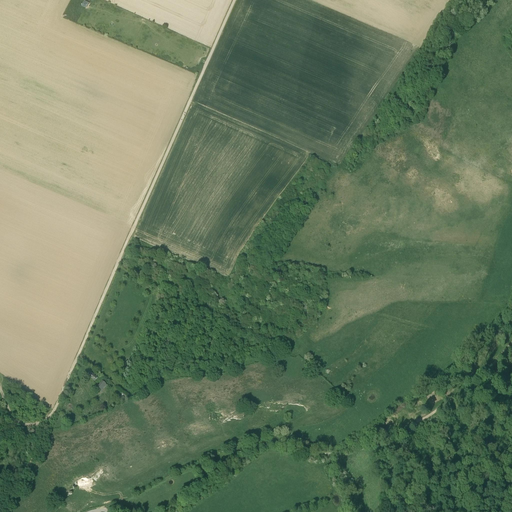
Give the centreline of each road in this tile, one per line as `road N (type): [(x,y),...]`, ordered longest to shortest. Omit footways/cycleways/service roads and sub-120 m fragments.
road 1 (track): [(164,158),(53,413)]
road 2 (track): [(370,435),(328,454),(262,442),(167,511)]
road 3 (unclassified): [(164,158),(234,0)]
road 4 (track): [(370,435),(440,408),(511,343)]
